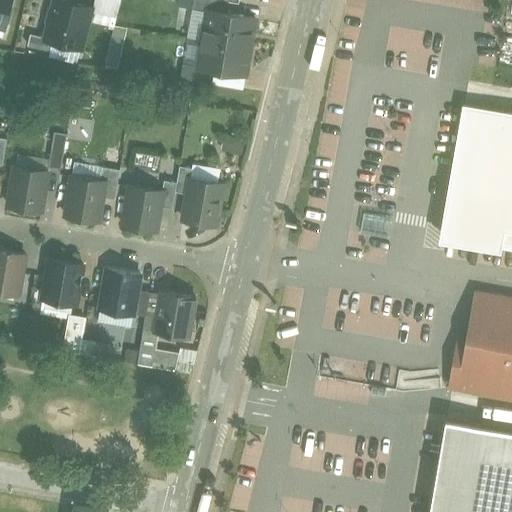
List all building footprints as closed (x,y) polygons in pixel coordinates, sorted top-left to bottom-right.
[(12,0),(0,0),(0,21),(7,23),(12,0)] [(79,0),(55,0),(46,36),(81,45),(92,3),(79,0)] [(195,0),(194,6),(210,8),(210,7),(230,11),(231,0),(195,0)] [(348,0),(346,0),(335,43),(353,48),(365,4),(348,0)] [(230,11),(210,7),(210,8),(205,37),(252,45),(257,15),(230,11)] [(252,45),(205,37),(200,63),(200,64),(216,67),(247,72),(252,45)] [(200,63),(185,60),(182,75),(214,81),(216,67),(200,64),(200,63)] [(511,105),(470,98),(448,227),(511,237),(511,105)] [(69,130),(56,127),(50,163),(63,165),(69,130)] [(9,135),(0,133),(0,159),(5,160),(9,135)] [(136,159),(157,162),(159,153),(137,149),(136,159)] [(50,167),(17,161),(10,201),(44,206),(50,167)] [(194,164),(182,162),(179,178),(177,188),(189,190),(192,174),(194,164)] [(122,166),(104,163),(102,176),(108,177),(105,193),(117,195),(122,166)] [(102,176),(74,171),(67,211),(101,216),(105,193),(108,177),(102,176)] [(192,174),(189,190),(185,215),(218,221),(225,180),(192,174)] [(179,178),(166,176),(164,186),(165,187),(162,202),(174,204),(177,188),(179,178)] [(164,186),(131,181),(125,220),(158,226),(162,202),(165,187),(164,186)] [(27,251),(0,245),(0,286),(21,290),(27,251)] [(85,260),(51,255),(44,294),(78,300),(85,260)] [(142,270),(109,265),(102,304),(136,310),(142,270)] [(197,293),(164,287),(163,290),(157,327),(161,328),(191,333),(197,293)] [(163,290),(152,288),(144,329),(160,332),(161,328),(157,327),(163,290)] [(511,294),(492,291),(477,289),(467,345),(458,343),(450,383),(511,394),(511,294)] [(88,315),(72,312),(66,347),(82,350),(88,315)] [(160,332),(144,329),(139,360),(155,363),(160,332)] [(511,511),(511,418),(443,406),(424,511),(511,511)] [(110,511),(111,507),(78,501),(76,511),(110,511)]
